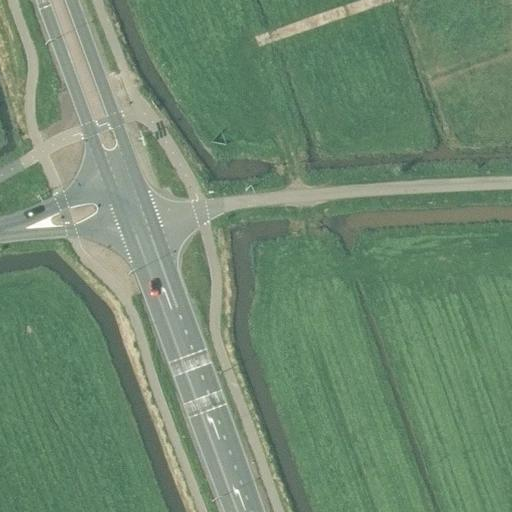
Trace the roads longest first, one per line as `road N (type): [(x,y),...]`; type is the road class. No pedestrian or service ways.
road 1 (unclassified): [(135,213),(511,183)]
road 2 (primary): [(245,511),(135,213)]
road 3 (primary): [(41,0),(95,148),(123,181)]
road 4 (primary): [(123,181),(120,139),(70,0)]
road 5 (tertiary): [(9,229),(71,231),(135,213)]
road 6 (tertiary): [(123,181),(60,201),(9,229)]
